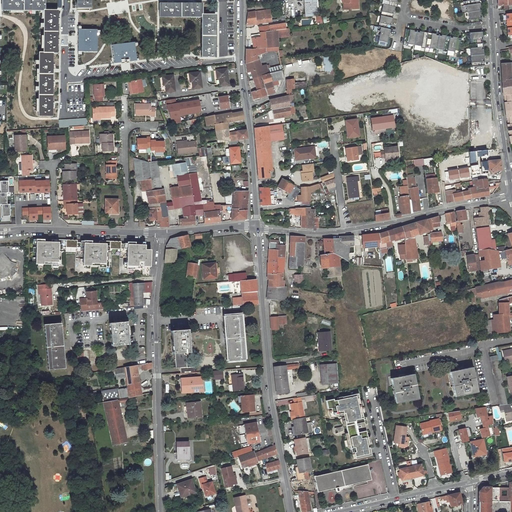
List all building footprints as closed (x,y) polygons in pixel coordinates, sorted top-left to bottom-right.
[(0,0),(0,10),(43,11),(43,0),(0,0)] [(75,0),(75,8),(89,8),(88,0),(75,0)] [(318,17),(316,0),(303,0),(305,14),(303,15),(303,18),(305,18),(318,17)] [(358,9),(357,0),(340,0),(341,4),(343,4),(343,11),(347,11),(347,10),(358,9)] [(472,0),(466,1),(463,1),(463,6),(465,5),(466,12),(468,12),(479,10),(479,8),(480,7),(479,0),(472,0)] [(159,4),(159,17),(201,17),(201,15),(201,4),(196,4),(191,4),(171,4),(167,4),(159,4)] [(383,4),(380,16),(392,18),(393,14),(392,14),(392,12),(394,12),(395,7),(383,4)] [(481,16),(480,10),(479,10),(468,12),(469,24),(482,22),(481,18),(480,18),(479,16),(481,16)] [(43,11),(42,53),(51,53),(55,53),(55,48),(55,43),(56,24),(56,19),(56,11),(43,11)] [(252,25),(269,22),(272,22),(271,17),(272,17),(271,11),(248,13),(246,25),(252,25)] [(214,47),(214,27),(214,23),(214,15),(201,15),(201,17),(201,56),(214,57),(214,52),(214,47)] [(392,18),(380,16),(378,27),(390,29),(391,25),(390,25),(390,23),(391,24),(392,18)] [(285,24),(269,26),(269,27),(259,28),(260,35),(252,36),(253,50),(261,49),(267,48),(265,32),(277,30),(285,29),(285,26),(285,24)] [(387,43),(390,29),(378,27),(377,31),(380,32),(378,41),(387,43)] [(414,31),(405,29),(403,45),(407,46),(407,44),(414,45),(416,32),(414,32),(414,31)] [(277,30),(265,32),(267,48),(267,52),(278,47),(277,35),(277,30)] [(419,33),(416,32),(414,45),(421,46),(421,48),(425,49),(427,33),(419,31),(419,33)] [(482,37),(482,32),(469,33),(470,44),(483,43),(482,39),(481,40),(481,38),(482,37)] [(427,33),(425,49),(429,49),(429,48),(436,49),(438,36),(436,35),(436,34),(427,33)] [(441,36),(438,36),(436,49),(443,50),(442,51),(447,52),(447,50),(449,37),(449,36),(441,35),(441,36)] [(449,37),(447,50),(454,52),(454,53),(458,54),(461,38),(452,36),(452,38),(449,37)] [(470,44),(469,45),(470,56),(484,55),(483,49),(481,50),(481,48),(483,48),(483,43),(470,44)] [(261,49),(253,50),(246,49),(246,59),(257,56),(262,55),(261,49)] [(38,53),(38,116),(51,116),(51,107),(51,103),(51,86),(51,82),(51,69),(51,64),(51,53),(42,53),(38,53)] [(484,55),(470,56),(471,67),(484,66),(484,61),(482,62),(482,60),(484,60),(484,55)] [(257,56),(246,59),(246,64),(257,60),(257,56)] [(333,56),(324,56),(324,74),(335,74),(335,70),(333,70),(333,56)] [(251,72),(251,71),(261,67),(259,60),(257,60),(246,64),(247,73),(251,72)] [(511,63),(501,64),(502,84),(503,88),(511,86),(510,79),(511,79),(510,68),(511,67),(511,63)] [(254,80),(269,75),(271,74),(270,72),(280,69),(280,66),(267,70),(265,66),(251,71),(251,72),(254,80)] [(229,85),(227,70),(217,71),(218,80),(220,80),(221,86),(229,85)] [(283,80),(281,71),(271,74),(269,75),(271,82),(283,80)] [(200,73),(190,75),(190,83),(193,83),(193,90),(202,89),(200,73)] [(288,90),(306,87),(305,78),(302,78),(301,73),(288,75),(289,80),(287,80),(288,90)] [(269,75),(254,80),(257,91),(265,88),(264,84),(271,82),(269,75)] [(173,77),(163,78),(164,87),(165,86),(166,93),(175,92),(173,77)] [(133,94),(143,92),(141,80),(131,82),(132,89),(133,94)] [(259,98),(275,93),(271,82),(264,84),(265,88),(257,91),(251,93),(254,102),(259,100),(259,98)] [(94,86),(94,97),(96,96),(96,102),(102,101),(102,96),(104,96),(104,85),(94,86)] [(511,85),(511,86),(503,88),(504,95),(506,95),(507,98),(511,97),(511,85)] [(339,90),(341,103),(352,102),(350,89),(339,90)] [(216,93),(212,94),(215,116),(232,113),(231,109),(219,111),(219,110),(228,108),(226,96),(217,98),(216,93)] [(266,112),(272,109),(289,107),(288,96),(269,100),(270,102),(262,105),(263,109),(266,109),(266,112)] [(135,105),(135,116),(150,115),(150,117),(154,116),(154,108),(150,108),(150,104),(135,105)] [(288,108),(289,107),(272,109),(273,119),(289,116),(288,108)] [(93,119),(111,118),(110,117),(114,117),(114,108),(93,109),(93,119)] [(215,116),(214,116),(215,125),(226,123),(244,120),(243,112),(232,114),(232,113),(215,116)] [(194,117),(183,120),(184,122),(194,120),(205,117),(208,117),(207,114),(199,116),(199,114),(194,116),(194,117)] [(208,117),(205,117),(207,126),(214,124),(216,131),(227,129),(226,123),(215,125),(214,116),(213,115),(208,117)] [(392,115),(370,119),(372,130),(393,126),(392,115)] [(205,117),(194,120),(195,123),(202,121),(203,126),(207,126),(205,117)] [(88,119),(59,121),(59,128),(88,126),(88,119)] [(356,119),(346,121),(348,138),(358,136),(356,119)] [(269,178),(269,177),(273,176),(273,168),(268,169),(266,142),(284,140),(282,124),(254,128),(255,141),(258,179),(269,178)] [(227,129),(216,131),(218,143),(228,141),(229,141),(228,133),(227,129)] [(216,131),(206,133),(208,144),(218,143),(216,131)] [(246,131),(237,132),(238,140),(247,139),(246,131)] [(237,132),(228,133),(229,141),(237,140),(238,140),(237,132)] [(89,134),(74,135),(74,145),(82,144),(82,146),(89,145),(89,134)] [(24,135),(13,136),(14,151),(23,151),(23,141),(25,141),(24,135)] [(100,136),(101,145),(103,145),(103,152),(113,152),(113,144),(111,144),(111,135),(100,136)] [(64,138),(47,139),(48,151),(56,151),(64,150),(64,138)] [(146,140),(141,140),(137,140),(137,150),(146,150),(146,148),(151,148),(150,141),(150,138),(146,138),(146,140)] [(155,153),(164,152),(164,142),(160,142),(155,142),(155,141),(150,141),(151,148),(151,151),(155,151),(155,153)] [(179,154),(197,152),(196,142),(187,143),(182,143),(182,142),(177,142),(179,154)] [(314,146),(293,150),(294,158),(298,158),(298,159),(298,160),(306,159),(305,157),(315,156),(314,146)] [(238,147),(229,148),(230,156),(239,155),(238,147)] [(357,161),(357,156),(362,156),(360,147),(345,149),(347,162),(357,161)] [(397,147),(383,148),(384,151),(384,157),(384,159),(398,157),(397,147)] [(29,155),(18,155),(19,176),(26,176),(26,170),(30,170),(29,155)] [(239,155),(230,156),(230,164),(240,163),(239,155)] [(436,157),(423,159),(424,164),(432,163),(432,166),(437,165),(436,157)] [(185,163),(189,174),(196,173),(194,158),(184,159),(185,163)] [(423,159),(413,160),(414,166),(418,165),(419,169),(421,169),(422,167),(424,167),(424,164),(423,159)] [(141,181),(150,179),(150,176),(148,163),(138,161),(134,160),(136,182),(141,181)] [(467,161),(463,162),(465,173),(466,179),(471,178),(481,177),(481,180),(486,179),(486,174),(488,174),(493,171),(494,175),(501,174),(500,170),(501,170),(500,160),(484,161),(484,165),(468,168),(467,161)] [(106,166),(106,179),(115,179),(115,166),(116,166),(116,162),(107,162),(107,166),(106,166)] [(160,190),(157,162),(148,163),(150,176),(150,179),(152,191),(160,190)] [(185,163),(173,164),(175,177),(177,177),(177,176),(189,174),(185,163)] [(313,172),(312,163),(302,165),(303,171),(303,173),(301,174),(302,181),(312,180),(311,172),(313,172)] [(77,164),(65,165),(65,172),(65,175),(63,175),(63,180),(75,179),(75,172),(77,172),(77,164)] [(193,206),(195,216),(199,216),(198,206),(195,206),(195,203),(201,202),(200,194),(200,192),(200,191),(204,191),(201,179),(197,179),(196,173),(189,174),(190,186),(192,196),(193,206)] [(179,187),(190,186),(189,174),(177,176),(177,177),(179,187)] [(434,175),(425,176),(427,193),(437,193),(436,179),(434,179),(434,175)] [(358,177),(347,178),(349,198),(358,196),(356,181),(358,181),(358,177)] [(481,177),(471,178),(471,181),(472,184),(472,185),(473,188),(477,187),(478,189),(487,187),(486,179),(481,180),(481,177)] [(334,178),(324,181),(328,189),(335,186),(334,178)] [(418,199),(416,188),(415,188),(414,182),(413,178),(406,179),(407,186),(408,195),(409,201),(418,199)] [(150,179),(141,181),(142,192),(148,192),(152,191),(150,179)] [(281,180),(277,187),(285,191),(289,193),(293,186),(287,182),(282,179),(281,180)] [(76,184),(65,185),(65,196),(63,196),(63,200),(73,200),(76,200),(76,184)] [(317,184),(309,187),(301,187),(300,196),(297,196),(298,202),(310,201),(310,192),(319,190),(317,184)] [(472,185),(468,186),(469,188),(470,191),(461,192),(449,195),(448,191),(445,192),(447,203),(457,201),(488,195),(487,189),(487,187),(478,189),(477,187),(473,188),(472,185)] [(177,198),(192,196),(190,186),(179,187),(170,189),(172,199),(177,198)] [(300,190),(293,186),(289,193),(287,197),(293,201),(300,190)] [(271,187),(259,187),(260,195),(271,195),(271,187)] [(152,191),(148,192),(149,205),(155,205),(165,203),(163,190),(160,190),(152,191)] [(37,191),(20,192),(20,202),(38,201),(37,191)] [(232,206),(231,209),(246,210),(248,192),(233,192),(233,206),(232,206)] [(271,195),(260,195),(260,206),(272,204),(271,195)] [(401,196),(400,197),(402,215),(410,214),(408,195),(401,196)] [(192,196),(177,198),(178,208),(185,208),(185,207),(193,206),(192,196)] [(108,199),(107,213),(120,213),(120,200),(108,199)] [(418,199),(409,201),(410,214),(413,213),(413,212),(420,211),(418,199)] [(73,200),(63,200),(63,204),(66,204),(66,208),(66,214),(76,214),(76,204),(73,204),(73,200)] [(165,203),(155,205),(157,220),(156,220),(157,227),(168,227),(166,210),(165,204),(165,203)] [(6,204),(1,204),(2,217),(8,217),(7,216),(10,216),(9,204),(6,204)] [(155,205),(149,205),(150,211),(148,211),(149,221),(156,220),(157,220),(155,205)] [(220,222),(220,212),(221,212),(221,206),(214,206),(212,206),(212,205),(205,205),(203,205),(204,215),(204,223),(220,222)] [(180,226),(195,224),(195,216),(193,206),(185,207),(185,208),(186,216),(181,217),(182,220),(179,220),(180,226)] [(246,210),(231,209),(232,206),(229,206),(221,206),(221,212),(226,212),(226,211),(232,211),(231,220),(246,219),(246,210)] [(53,220),(52,207),(22,208),(22,216),(29,216),(29,221),(39,220),(39,215),(43,215),(43,220),(53,220)] [(478,212),(479,217),(474,218),(475,227),(489,225),(488,217),(489,217),(487,207),(480,208),(480,211),(481,212),(478,212)] [(301,215),(301,228),(314,228),(314,216),(314,208),(310,209),(310,208),(301,208),(301,215)] [(375,221),(389,219),(388,213),(387,210),(386,211),(386,209),(374,210),(375,215),(374,215),(375,221)] [(459,221),(466,220),(465,210),(455,212),(456,220),(455,220),(455,221),(456,225),(460,225),(459,221)] [(453,212),(445,214),(447,223),(450,222),(455,221),(453,212)] [(433,227),(432,223),(439,222),(438,216),(426,220),(429,231),(433,230),(433,227)] [(426,220),(416,223),(419,234),(427,231),(429,231),(426,220)] [(416,223),(409,225),(412,235),(414,235),(419,234),(416,223)] [(409,225),(402,227),(404,237),(404,241),(415,238),(414,235),(412,235),(409,225)] [(402,227),(392,230),(395,239),(404,237),(402,227)] [(488,227),(475,229),(478,249),(478,250),(488,248),(491,249),(488,227)] [(392,230),(379,234),(380,237),(381,243),(379,243),(380,248),(387,248),(386,247),(392,245),(392,240),(395,239),(392,230)] [(441,233),(430,234),(431,242),(442,240),(441,233)] [(166,246),(165,263),(176,263),(176,256),(175,256),(176,250),(189,247),(185,236),(170,239),(166,246)] [(290,236),(289,252),(289,256),(294,256),(295,242),(305,243),(305,237),(290,236)] [(339,256),(339,246),(349,246),(354,245),(353,236),(339,237),(339,239),(322,239),(324,255),(334,253),(338,255),(339,256)] [(415,238),(404,241),(405,245),(406,253),(406,259),(418,258),(415,238)] [(44,240),(36,239),(35,264),(50,265),(50,267),(57,267),(58,248),(83,248),(82,266),(98,266),(98,268),(105,268),(106,249),(127,250),(126,270),(142,269),(142,276),(149,276),(150,269),(150,250),(145,250),(145,245),(135,245),(135,242),(127,242),(127,244),(120,244),(121,242),(99,241),(99,244),(91,244),(91,241),(83,241),(83,243),(79,243),(79,241),(51,240),(51,242),(44,242),(44,240)] [(268,244),(268,262),(277,263),(277,257),(284,257),(285,245),(283,245),(277,245),(277,244),(277,243),(268,242),(268,244)] [(289,256),(289,262),(296,262),(296,269),(300,269),(303,269),(305,243),(295,242),(294,256),(289,256)] [(399,247),(397,247),(398,249),(399,249),(400,254),(406,253),(405,245),(399,246),(399,247)] [(349,246),(339,246),(339,256),(347,260),(349,246)] [(488,248),(478,250),(478,254),(479,262),(498,259),(497,251),(495,250),(491,249),(488,248)] [(0,255),(0,274),(4,279),(17,268),(4,252),(0,255)] [(324,255),(320,255),(321,268),(339,266),(338,255),(334,253),(324,255)] [(478,254),(467,256),(469,271),(480,269),(479,262),(478,254)] [(268,262),(267,274),(276,274),(276,272),(282,273),(283,263),(284,257),(277,257),(277,263),(268,262)] [(498,259),(479,262),(480,269),(481,270),(487,269),(489,269),(499,266),(498,259)] [(190,263),(187,277),(195,278),(197,264),(190,263)] [(215,264),(203,265),(204,279),(215,278),(214,269),(215,269),(215,264)] [(339,266),(321,268),(322,278),(337,276),(341,275),(339,266)] [(487,269),(481,270),(482,282),(489,281),(487,269)] [(267,299),(285,301),(285,286),(283,286),(284,281),(282,281),(282,273),(276,272),(276,274),(267,274),(267,278),(269,278),(267,299)] [(245,273),(233,274),(234,282),(235,282),(240,282),(240,281),(247,280),(245,273)] [(240,282),(235,282),(235,284),(240,284),(241,289),(237,290),(238,293),(242,293),(242,297),(238,298),(238,301),(239,306),(258,304),(256,279),(247,280),(240,281),(240,282)] [(219,291),(230,291),(229,282),(219,282),(219,291)] [(498,282),(479,287),(480,294),(481,298),(506,293),(504,282),(498,282)] [(144,284),(133,284),(134,306),(143,305),(142,303),(142,291),(144,291),(144,284)] [(51,288),(40,289),(40,305),(51,304),(51,288)] [(91,292),(86,292),(87,305),(96,304),(95,291),(91,292)] [(500,303),(500,314),(508,314),(508,313),(508,304),(508,303),(500,303)] [(493,319),(491,320),(492,334),(497,334),(497,333),(510,332),(509,319),(508,314),(500,314),(493,314),(493,319)] [(241,315),(224,316),(227,361),(244,360),(241,315)] [(271,329),(278,329),(277,316),(270,317),(271,329)] [(62,322),(45,324),(49,369),(67,367),(62,322)] [(126,322),(109,324),(111,346),(128,345),(126,322)] [(180,368),(180,373),(194,372),(194,367),(187,367),(186,352),(190,352),(188,330),(171,331),(172,353),(175,353),(175,368),(180,368)] [(329,331),(317,332),(318,340),(315,340),(316,351),(319,351),(319,349),(330,348),(329,331)] [(511,349),(503,351),(505,362),(511,360),(511,349)] [(497,354),(489,356),(499,404),(507,403),(497,354)] [(298,364),(273,367),(276,394),(288,393),(287,383),(285,383),(284,369),(298,368),(298,364)] [(136,366),(123,368),(125,377),(138,375),(136,366)] [(472,367),(449,371),(454,396),(477,391),(472,367)] [(337,369),(321,370),(322,383),(338,381),(337,369)] [(413,373),(390,377),(395,402),(417,398),(413,373)] [(242,374),(232,374),(233,391),(244,390),(242,374)] [(138,375),(125,377),(129,398),(142,395),(138,375)] [(192,392),(192,388),(203,387),(202,376),(182,378),(183,384),(185,384),(185,392),(192,392)] [(363,420),(357,392),(341,396),(342,397),(333,399),(333,398),(325,400),(327,408),(330,407),(332,414),(342,411),(345,425),(347,433),(352,458),(370,454),(365,429),(357,431),(355,432),(353,423),(360,421),(363,420)] [(253,395),(242,396),(243,412),(254,411),(253,395)] [(296,398),(294,398),(294,403),(293,403),(294,411),(293,411),(291,412),(292,419),(304,417),(305,417),(301,397),(296,398)] [(128,398),(104,402),(109,430),(124,427),(119,403),(129,401),(128,398)] [(199,402),(187,403),(188,411),(189,411),(190,418),(201,417),(199,402)] [(499,404),(500,409),(504,408),(506,418),(511,417),(511,418),(511,417),(511,407),(510,408),(509,402),(507,403),(499,404)] [(484,406),(474,408),(477,416),(480,416),(482,422),(486,421),(485,417),(487,417),(484,406)] [(458,410),(447,412),(449,420),(460,418),(458,410)] [(304,417),(292,419),(294,427),(296,427),(297,434),(307,432),(304,417)] [(429,421),(420,424),(423,434),(432,432),(432,431),(432,429),(441,427),(438,418),(429,420),(429,421)] [(483,428),(480,429),(482,438),(489,436),(486,421),(482,422),(483,428)] [(254,422),(244,424),(248,443),(259,441),(257,429),(256,429),(254,422)] [(395,425),(393,441),(399,442),(399,445),(404,446),(406,445),(407,443),(408,437),(405,436),(406,426),(395,425)] [(124,427),(109,430),(111,438),(125,435),(124,427)] [(459,429),(462,442),(468,441),(465,428),(459,429)] [(125,435),(111,438),(113,445),(127,442),(125,435)] [(304,437),(293,439),(294,447),(293,447),(294,454),(308,451),(307,444),(308,443),(307,437),(304,438),(304,437)] [(471,442),(470,442),(473,456),(479,455),(481,454),(485,453),(482,440),(476,441),(475,439),(471,440),(471,442)] [(189,442),(177,442),(177,459),(189,459),(189,442)] [(262,449),(257,452),(260,459),(276,453),(275,445),(262,449)] [(452,471),(446,447),(435,450),(439,464),(440,463),(443,473),(452,471)] [(250,448),(237,453),(238,456),(251,452),(250,448)] [(242,467),(257,462),(256,460),(254,454),(253,451),(251,452),(238,456),(242,467)] [(308,457),(296,459),(299,471),(295,472),(297,480),(305,479),(303,471),(311,470),(308,457)] [(278,460),(269,463),(270,463),(271,470),(277,468),(280,467),(278,460)] [(367,463),(314,476),(315,483),(317,491),(370,479),(367,463)] [(420,464),(399,469),(401,480),(423,475),(420,464)] [(215,465),(208,467),(211,475),(217,473),(215,465)] [(226,487),(233,485),(232,484),(237,483),(234,474),(233,474),(231,466),(221,469),(226,487)] [(206,496),(215,493),(212,482),(208,483),(206,477),(200,479),(201,485),(203,485),(206,496)] [(191,480),(177,485),(181,496),(195,491),(191,480)] [(511,511),(511,482),(509,484),(509,494),(508,501),(498,501),(498,488),(491,488),(491,486),(487,486),(487,488),(483,487),(479,492),(479,502),(478,502),(477,511),(511,511)] [(313,495),(313,492),(299,491),(302,511),(305,511),(311,511),(308,494),(312,494),(312,495),(313,495)] [(449,496),(451,506),(460,504),(458,498),(460,497),(459,493),(459,492),(447,495),(447,497),(449,496)] [(248,511),(245,496),(234,498),(236,506),(238,506),(239,511),(248,511)] [(421,503),(422,511),(426,511),(431,511),(430,506),(428,506),(427,502),(421,503)]
